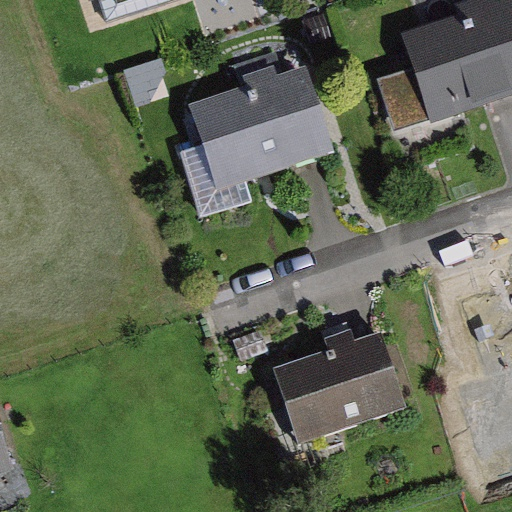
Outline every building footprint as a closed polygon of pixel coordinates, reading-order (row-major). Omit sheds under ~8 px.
[(511,16),(432,43),(459,124),(511,106),(511,16)] [(191,112),(218,200),(336,163),(309,76),(191,112)] [(511,299),(489,308),(511,376),(511,299)] [(275,379),(300,453),(407,416),(382,342),(275,379)] [(7,402),(0,404),(0,479),(25,473),(7,402)]
